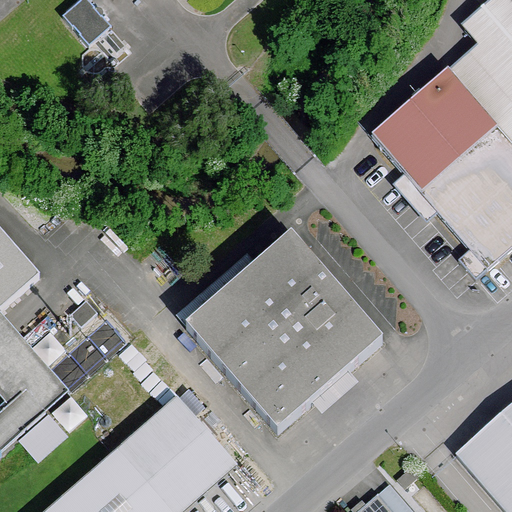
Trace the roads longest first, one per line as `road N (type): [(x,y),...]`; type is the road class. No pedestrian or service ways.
road 1 (unknown): [(0,223),(25,227),(139,290),(300,496)]
road 2 (unclassified): [(511,311),(282,511)]
road 3 (unknown): [(341,205),(423,90),(464,0)]
